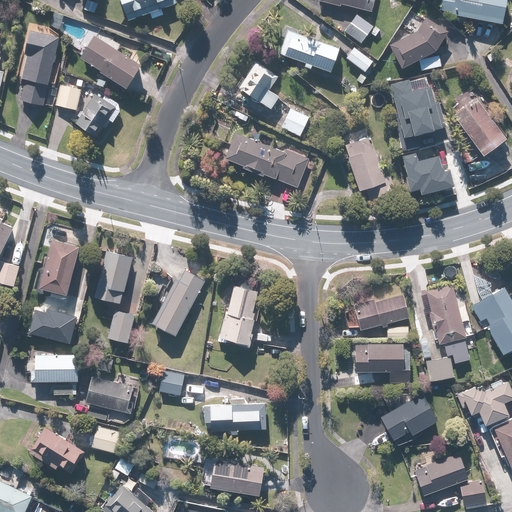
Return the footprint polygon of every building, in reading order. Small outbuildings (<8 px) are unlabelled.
[(118,0),(126,22),(175,6),(173,0),(118,0)] [(373,0),(316,0),(370,13),(373,0)] [(439,0),(437,11),(451,14),(451,16),(498,26),(503,0),(439,0)] [(97,5),(86,1),(83,10),(94,14),(97,5)] [(372,27),(356,15),(343,33),(360,45),(372,27)] [(446,33),(423,18),(413,34),(388,47),(400,70),(434,52),(446,33)] [(20,104),(42,109),(59,37),(29,30),(23,54),(27,55),(21,81),(25,82),(20,104)] [(275,53),(303,64),(302,68),(308,70),(309,67),(329,74),(338,51),(284,30),(275,53)] [(139,67),(92,37),(78,59),(124,89),(139,67)] [(372,62),(353,49),(344,60),(363,74),(372,62)] [(441,66),(437,55),(418,62),(422,72),(441,66)] [(267,92),(276,77),(254,63),(237,93),(268,112),(277,98),(267,92)] [(395,113),(404,146),(420,142),(417,132),(448,124),(441,99),(436,100),(431,83),(414,88),(410,75),(391,81),(399,112),(395,113)] [(81,90),(59,85),(54,107),(77,112),(81,90)] [(119,112),(94,94),(73,125),(98,142),(119,112)] [(503,141),(474,100),(450,117),(479,158),(503,141)] [(307,117),(289,109),(280,128),(298,136),(307,117)] [(381,179),(365,129),(340,137),(358,192),(374,187),(378,199),(394,193),(389,177),(381,179)] [(263,178),(264,175),(295,187),(307,158),(285,150),(283,153),(266,147),(269,139),(261,136),(258,144),(232,134),(223,159),(243,166),(241,170),(263,178)] [(406,174),(410,188),(419,186),(421,192),(455,183),(450,165),(444,167),(443,164),(440,165),(437,154),(417,159),(416,152),(403,156),(408,173),(406,174)] [(0,251),(12,227),(0,220),(0,251)] [(39,285),(68,292),(78,247),(49,241),(39,285)] [(131,258),(104,251),(92,297),(119,305),(131,258)] [(18,266),(5,263),(0,285),(13,288),(18,266)] [(204,280),(181,267),(150,324),(173,337),(204,280)] [(172,277),(158,271),(152,285),(165,291),(172,277)] [(450,285),(423,292),(436,345),(464,338),(450,285)] [(250,314),(256,292),(232,286),(217,341),(247,349),(256,315),(250,314)] [(511,305),(500,287),(470,307),(501,356),(511,348),(511,321),(511,320),(511,319),(511,305)] [(408,318),(402,296),(348,311),(354,333),(408,318)] [(36,308),(31,331),(70,339),(76,314),(47,308),(47,311),(36,308)] [(135,314),(114,308),(105,340),(126,346),(135,314)] [(19,321),(2,316),(0,323),(0,340),(13,344),(19,321)] [(407,328),(387,328),(387,342),(407,342),(407,328)] [(466,351),(464,342),(440,347),(442,356),(466,351)] [(401,345),(353,344),(353,373),(389,373),(389,384),(409,384),(409,370),(400,370),(401,345)] [(30,371),(30,382),(77,382),(77,356),(54,356),(55,350),(27,350),(27,361),(23,361),(23,371),(30,371)] [(449,359),(425,361),(427,382),(451,379),(449,359)] [(185,375),(164,371),(159,393),(180,397),(185,375)] [(89,378),(83,402),(124,412),(130,387),(89,378)] [(500,403),(511,398),(504,382),(482,392),(480,386),(474,389),(472,386),(456,394),(462,408),(465,407),(468,415),(475,412),(482,426),(505,416),(500,403)] [(75,385),(52,384),(52,395),(75,395),(75,385)] [(421,394),(378,418),(390,440),(407,431),(410,437),(437,422),(421,394)] [(265,405),(203,405),(203,422),(207,422),(207,431),(228,431),(228,434),(236,434),(236,430),(264,430),(265,405)] [(511,420),(490,430),(511,479),(511,420)] [(121,428),(96,423),(91,448),(116,454),(121,428)] [(44,427),(28,453),(56,470),(58,466),(70,474),(84,451),(44,427)] [(457,454),(411,471),(420,497),(467,480),(457,454)] [(261,466),(212,460),(208,489),(257,495),(261,466)] [(486,503),(480,480),(457,486),(463,509),(486,503)] [(22,511),(31,497),(0,481),(0,511),(22,511)] [(132,495),(120,484),(102,505),(109,511),(108,511),(151,511),(143,504),(147,499),(136,490),(132,495)]
